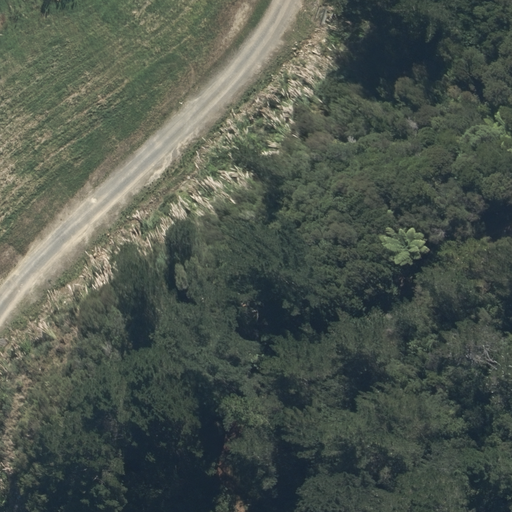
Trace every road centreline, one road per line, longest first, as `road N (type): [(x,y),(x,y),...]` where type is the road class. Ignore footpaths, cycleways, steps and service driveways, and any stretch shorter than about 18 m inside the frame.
road 1 (track): [(281,0),(274,21),(37,260),(0,311)]
road 2 (track): [(511,227),(275,389),(247,445),(263,511)]
